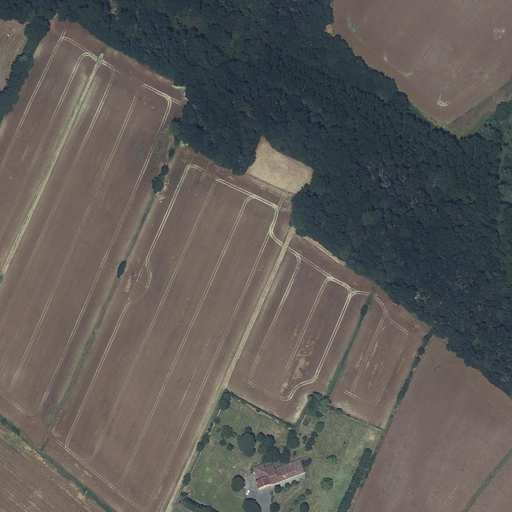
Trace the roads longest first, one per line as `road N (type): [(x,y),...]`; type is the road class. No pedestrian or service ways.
road 1 (track): [(292,231),(167,511)]
road 2 (track): [(104,46),(0,279)]
